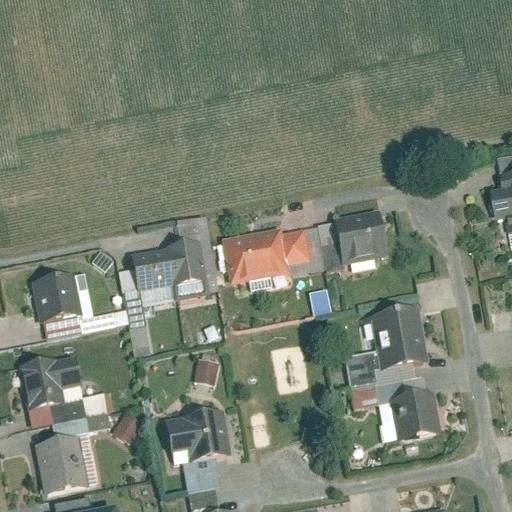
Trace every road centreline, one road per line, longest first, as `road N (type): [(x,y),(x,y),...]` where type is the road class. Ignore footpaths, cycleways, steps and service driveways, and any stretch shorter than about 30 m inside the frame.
road 1 (residential): [(446,213),(492,448)]
road 2 (residential): [(492,448),(283,484)]
